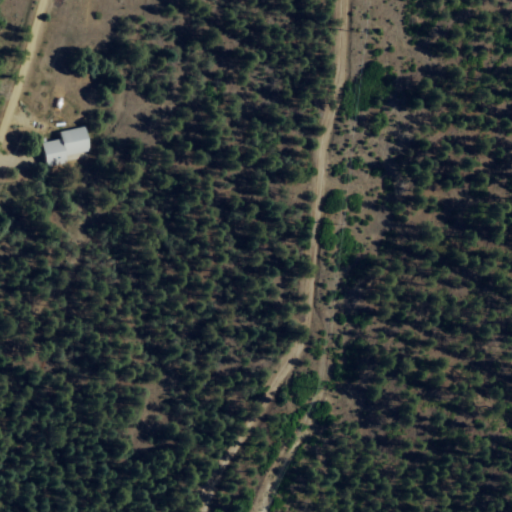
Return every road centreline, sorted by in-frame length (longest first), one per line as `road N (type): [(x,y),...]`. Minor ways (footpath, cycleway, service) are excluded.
road 1 (track): [(395,0),(398,126),(293,327),(198,454),(140,511)]
road 2 (residential): [(0,120),(36,0)]
